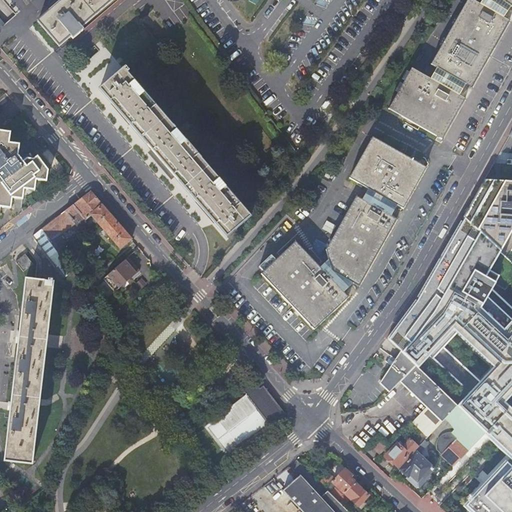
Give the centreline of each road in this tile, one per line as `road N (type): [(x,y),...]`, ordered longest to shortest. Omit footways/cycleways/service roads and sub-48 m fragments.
road 1 (residential): [(314,417),(415,273),(511,106)]
road 2 (residential): [(314,417),(88,175)]
road 3 (residential): [(209,0),(299,117),(391,0)]
road 4 (residential): [(202,511),(314,417)]
road 5 (residential): [(416,511),(314,417)]
road 6 (residential): [(88,175),(0,74)]
